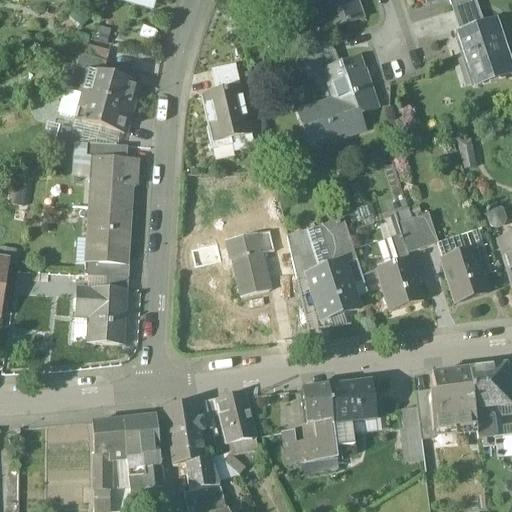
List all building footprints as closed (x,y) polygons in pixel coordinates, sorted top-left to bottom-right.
[(318,0),(329,31),(362,20),(355,0),(318,0)] [(475,0),(448,0),(452,10),(476,2),(475,0)] [(476,2),(452,10),(460,35),(484,27),(476,2)] [(460,35),(455,37),(472,87),(511,73),(511,72),(495,24),(460,35)] [(331,44),(308,51),(312,62),(322,59),(326,71),(338,67),(331,44)] [(106,64),(79,57),(76,69),(88,72),(89,70),(103,74),(106,64)] [(374,109),(359,61),(338,67),(326,71),(337,108),(341,119),(358,114),(374,109)] [(233,67),(210,72),(215,95),(239,89),(233,67)] [(103,74),(89,70),(88,72),(80,97),(130,111),(139,84),(103,74)] [(215,95),(201,98),(208,128),(205,129),(210,151),(231,146),(229,140),(250,135),(239,89),(215,95)] [(130,111),(80,97),(73,123),(123,137),(130,111)] [(337,108),(327,111),(324,105),(299,113),(309,146),(332,139),(333,143),(364,133),(358,114),(341,119),(337,108)] [(82,135),(59,128),(55,145),(79,147),(82,135)] [(118,149),(85,147),(83,161),(95,162),(95,160),(117,161),(118,149)] [(117,161),(95,160),(95,162),(94,180),(90,180),(88,210),(130,213),(132,189),(136,189),(137,163),(117,161)] [(485,211),(488,222),(501,218),(498,207),(485,211)] [(130,213),(88,210),(86,242),(92,243),(91,266),(97,267),(127,268),(130,213)] [(425,217),(410,222),(420,252),(435,247),(425,217)] [(342,221),(318,229),(331,269),(344,265),(345,267),(356,263),(342,221)] [(410,222),(394,227),(404,257),(420,252),(410,222)] [(269,234),(256,237),(260,255),(273,252),(269,234)] [(313,275),(300,236),(286,239),(296,282),(306,279),(306,278),(313,275)] [(256,237),(228,243),(240,299),(268,293),(260,255),(256,237)] [(511,239),(499,244),(511,282),(511,239)] [(473,252),(441,262),(456,306),(488,296),(473,252)] [(410,261),(377,272),(390,314),(423,303),(410,261)] [(313,275),(306,278),(306,279),(320,323),(359,311),(345,267),(344,265),(331,269),(313,275)] [(127,268),(97,267),(96,279),(128,281),(129,268),(127,268)] [(127,293),(91,291),(91,289),(75,288),(73,321),(86,322),(85,345),(125,348),(128,293),(127,293)] [(504,369),(468,373),(473,413),(484,412),(509,408),(504,369)] [(468,373),(432,378),(435,398),(429,399),(433,434),(435,433),(475,428),(473,413),(468,373)] [(370,385),(326,390),(331,428),(350,426),(375,423),(370,385)] [(326,390),(300,394),(304,428),(313,427),(315,443),(318,464),(335,462),(334,455),(331,428),(326,390)] [(243,394),(216,401),(228,447),(254,441),(255,441),(243,394)] [(433,434),(429,399),(415,401),(417,410),(421,443),(436,442),(435,433),(433,434)] [(197,422),(194,405),(163,410),(172,468),(184,466),(203,462),(198,433),(203,432),(201,421),(197,422)] [(417,410),(403,412),(406,434),(402,434),(406,466),(423,463),(421,443),(417,410)] [(490,418),(485,414),(484,412),(473,413),(475,428),(475,432),(491,430),(490,418)] [(154,420),(123,423),(124,456),(124,460),(127,472),(129,491),(161,490),(154,420)] [(123,423),(92,426),(93,457),(108,457),(124,456),(123,423)] [(350,426),(331,428),(334,455),(354,453),(350,426)] [(511,427),(491,430),(493,440),(499,439),(511,437),(511,427)] [(491,430),(475,432),(476,442),(493,440),(491,430)] [(292,433),(281,435),(285,468),(295,466),(293,446),(294,446),(292,433)] [(511,437),(499,439),(501,450),(511,448),(511,437)] [(254,441),(228,447),(230,457),(238,457),(256,452),(254,441)] [(315,443),(303,445),(306,465),(318,464),(315,443)] [(294,446),(293,446),(295,466),(302,466),(306,465),(303,445),(294,446)] [(108,457),(93,457),(93,506),(107,507),(108,457)] [(203,462),(184,466),(189,496),(218,489),(209,461),(203,462)] [(306,465),(302,466),(304,476),(337,472),(336,462),(335,462),(318,464),(306,465)] [(189,496),(184,498),(187,511),(222,511),(225,511),(218,489),(189,496)]
